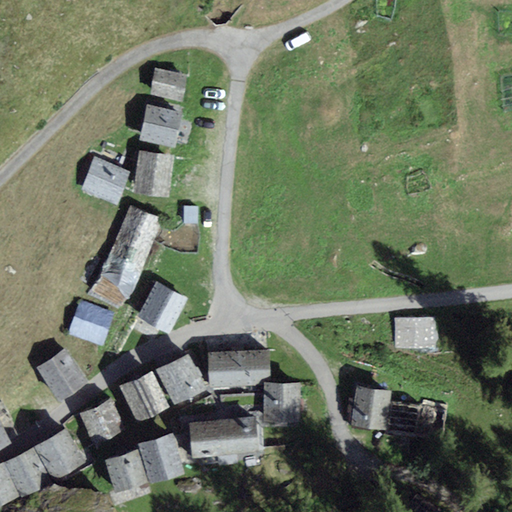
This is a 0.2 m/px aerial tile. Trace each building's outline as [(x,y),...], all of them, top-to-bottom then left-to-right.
[(188,76),(155,68),(148,95),(181,103),(188,76)] [(139,140),(175,149),(183,113),(147,104),(139,140)] [(169,198),(173,155),(138,152),(133,195),(169,198)] [(129,171),(93,157),(80,190),(115,204),(129,171)] [(163,218),(129,206),(116,240),(148,253),(163,218)] [(197,223),(197,206),(184,206),(184,223),(197,223)] [(138,280),(148,253),(116,240),(106,267),(138,280)] [(138,280),(106,267),(100,278),(90,292),(120,307),(129,298),(138,280)] [(169,334),(186,298),(154,282),(137,319),(169,334)] [(115,313),(78,299),(66,332),(103,345),(115,313)] [(395,318),(394,347),(433,348),(434,320),(395,318)] [(89,383),(64,349),(35,369),(60,404),(89,383)] [(239,352),(240,387),(264,386),(263,382),(269,382),(268,351),(239,352)] [(208,353),(209,388),(240,387),(239,352),(208,353)] [(187,354),(155,369),(174,406),(205,391),(187,354)] [(170,408),(151,371),(118,388),(137,424),(170,408)] [(298,424),(299,383),(269,382),(263,382),(264,386),(263,424),(298,424)] [(391,391),(356,387),(351,426),(386,430),(389,403),(391,391)] [(129,436),(113,399),(80,414),(96,451),(129,436)] [(415,439),(418,407),(389,403),(386,430),(386,435),(415,439)] [(443,442),(446,410),(418,407),(415,439),(443,442)] [(255,417),(223,419),(227,456),(259,454),(255,417)] [(223,419),(189,422),(192,459),(227,456),(223,419)] [(0,450),(11,445),(0,422),(0,450)] [(34,447),(50,482),(83,463),(66,429),(34,447)] [(173,434),(138,444),(150,485),(185,475),(173,434)] [(34,447),(2,462),(19,497),(50,482),(34,447)] [(147,483),(136,450),(104,460),(115,494),(147,483)] [(0,505),(19,497),(2,462),(0,463),(0,505)]
